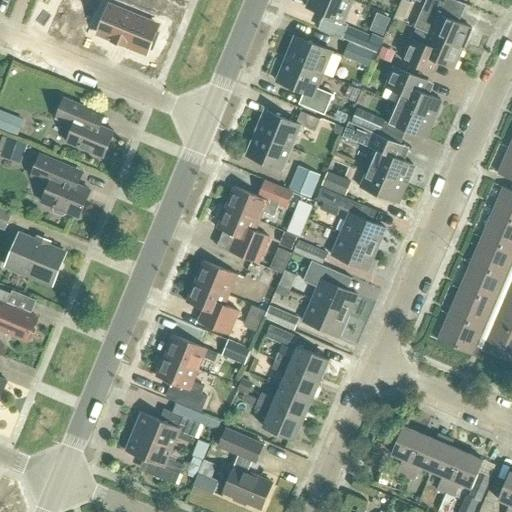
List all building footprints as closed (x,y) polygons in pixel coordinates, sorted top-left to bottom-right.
[(351,0),(311,0),(308,8),(324,14),(342,22),(351,0)] [(453,5),(440,0),(428,0),(425,8),(438,13),(429,33),(463,48),(472,28),(448,17),(453,5)] [(95,36),(147,57),(161,24),(109,2),(95,36)] [(371,35),(347,25),(342,38),(377,53),(388,26),(377,21),(371,35)] [(402,60),(425,70),(433,74),(438,62),(454,69),(463,48),(429,33),(424,44),(412,39),(402,60)] [(296,36),(287,59),(321,73),(331,50),(296,36)] [(343,56),(369,67),(375,52),(349,42),(343,56)] [(393,62),(397,51),(385,46),(380,57),(393,62)] [(287,59),(278,82),(312,96),(321,73),(287,59)] [(384,87),(400,94),(396,103),(433,119),(441,100),(424,92),(428,81),(393,66),(384,87)] [(106,115),(86,107),(64,97),(55,119),(73,126),(66,142),(103,157),(114,131),(101,126),(106,115)] [(396,103),(388,122),(357,109),(352,121),(378,133),(379,133),(400,143),(406,130),(425,138),(433,119),(396,103)] [(0,108),(0,128),(10,133),(17,116),(0,108)] [(336,109),(332,118),(345,124),(349,115),(336,109)] [(292,148),(301,126),(315,131),(320,120),(301,112),(296,123),(266,110),(256,133),(291,147),(292,148)] [(376,151),(368,168),(405,183),(413,164),(402,160),(408,147),(361,127),(355,142),(376,151)] [(256,133),(247,155),(281,170),(291,147),(256,133)] [(1,155),(20,163),(27,145),(8,137),(8,138),(3,136),(3,137),(1,136),(0,138),(0,150),(3,151),(1,155)] [(511,179),(511,190),(504,187),(439,340),(472,354),(475,346),(511,361),(511,142),(499,174),(511,179)] [(84,172),(64,164),(40,154),(31,175),(50,183),(42,202),(53,206),(52,209),(54,214),(63,217),(67,214),(78,219),(90,189),(79,185),(84,172)] [(289,188),(311,197),(321,175),(298,165),(289,188)] [(405,183),(368,168),(360,187),(397,203),(405,183)] [(322,185),(345,195),(351,181),(328,171),(322,185)] [(268,200),(263,211),(274,215),(278,205),(286,208),(293,191),(265,180),(259,196),(268,200)] [(234,186),(226,207),(259,221),(263,211),(268,200),(259,196),(234,186)] [(377,211),(364,205),(323,187),(318,199),(350,212),(341,233),(378,249),(387,228),(372,222),(377,211)] [(259,221),(226,207),(217,228),(223,230),(217,247),(229,251),(260,263),(270,237),(255,231),(259,221)] [(0,228),(5,231),(12,213),(0,208),(0,228)] [(292,249),(297,236),(284,232),(279,245),(292,249)] [(378,249),(341,233),(332,255),(368,270),(378,249)] [(7,265),(51,283),(64,252),(20,234),(7,265)] [(288,265),(318,277),(328,252),(299,240),(288,265)] [(204,260),(195,281),(229,295),(237,274),(204,260)] [(312,299),(349,315),(358,294),(322,278),(312,299)] [(229,295),(195,281),(187,302),(203,308),(197,323),(230,336),(240,311),(224,305),(229,295)] [(12,290),(11,293),(0,288),(0,341),(2,343),(6,331),(28,340),(38,317),(32,314),(37,300),(12,290)] [(349,315),(312,299),(303,321),(340,336),(349,315)] [(265,318),(294,330),(299,317),(271,305),(265,318)] [(291,347),(296,335),(271,324),(266,336),(291,347)] [(218,353),(173,334),(165,355),(198,369),(203,357),(215,361),(218,353)] [(221,355),(244,364),(251,348),(228,339),(221,355)] [(279,353),(276,360),(321,380),(330,359),(298,346),(293,358),(279,353)] [(165,355),(156,376),(180,386),(174,400),(201,411),(207,395),(202,393),(205,386),(193,381),(198,369),(165,355)] [(321,380),(276,360),(273,368),(286,374),(281,386),(313,400),(321,380)] [(248,395),(254,383),(242,378),(237,390),(248,395)] [(473,401),(480,388),(464,380),(458,393),(473,401)] [(262,392),(259,400),(304,419),(313,400),(281,386),(275,398),(262,392)] [(391,400),(406,407),(413,393),(398,386),(391,400)] [(250,403),(253,397),(245,394),(243,400),(250,403)] [(304,419),(259,400),(256,408),(269,413),(263,426),(296,440),(304,419)] [(201,423),(207,425),(216,429),(217,429),(220,421),(176,402),(172,411),(201,423)] [(167,422),(142,412),(134,431),(173,447),(177,437),(193,443),(201,423),(172,411),(167,422)] [(406,476),(424,434),(404,425),(392,454),(403,458),(397,472),(406,476)] [(227,428),(219,446),(240,455),(224,492),(235,497),(234,500),(246,505),(247,502),(262,508),(273,482),(247,471),(252,460),(256,462),(264,444),(227,428)] [(173,447),(134,431),(126,451),(151,461),(147,472),(176,484),(184,464),(169,458),(173,447)] [(436,439),(424,434),(406,476),(415,480),(421,466),(432,471),(446,437),(439,434),(436,439)] [(446,437),(432,471),(443,475),(437,489),(446,493),(463,451),(451,446),(454,440),(446,437)] [(484,460),(463,451),(446,493),(455,497),(461,483),(472,488),(478,474),(484,460)] [(188,471),(196,475),(202,460),(193,456),(188,469),(188,471)] [(397,491),(403,479),(382,470),(377,483),(397,491)] [(511,511),(511,471),(510,471),(498,499),(510,504),(506,511),(511,511)] [(489,478),(478,474),(472,488),(469,496),(479,500),(480,500),(489,478)] [(457,511),(473,511),(479,500),(469,496),(465,494),(457,511)]
